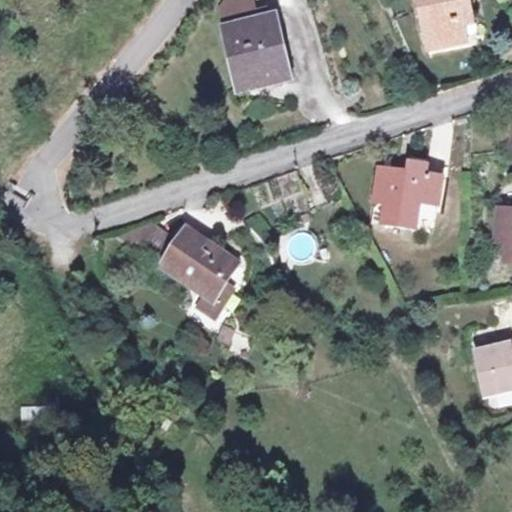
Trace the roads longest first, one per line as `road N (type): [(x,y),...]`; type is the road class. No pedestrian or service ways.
road 1 (residential): [(37,227),(61,232),(511,84)]
road 2 (residential): [(37,227),(61,170),(195,0)]
